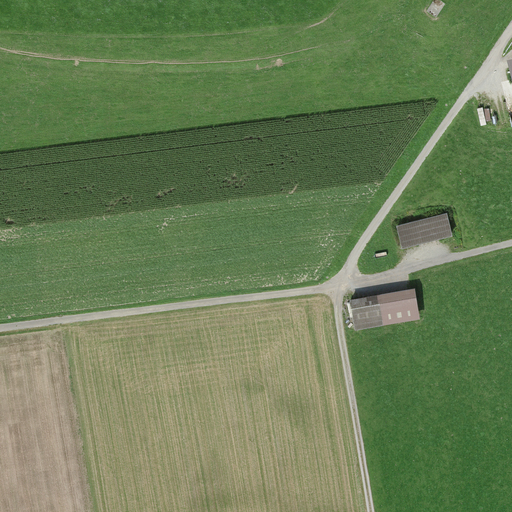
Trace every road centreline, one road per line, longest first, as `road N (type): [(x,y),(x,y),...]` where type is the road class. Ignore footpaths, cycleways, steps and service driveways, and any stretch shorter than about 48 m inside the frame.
road 1 (track): [(370,511),(342,285),(511,27)]
road 2 (track): [(0,329),(342,285),(511,244)]
